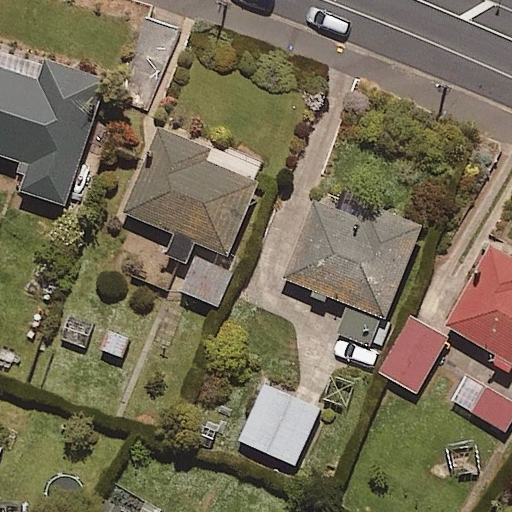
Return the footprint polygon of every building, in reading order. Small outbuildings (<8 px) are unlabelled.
[(103,76),(0,41),(0,150),(24,159),(15,184),(61,200),(103,76)] [(175,230),(166,250),(184,257),(191,238),(225,253),(256,179),(197,153),(202,142),(158,124),(122,207),(175,230)] [(419,223),(319,184),(282,276),(350,302),(338,332),(371,345),(419,223)] [(511,254),(485,240),(441,321),(495,350),(490,359),(509,369),(511,363),(511,254)] [(230,269),(193,254),(179,288),(216,303),(230,269)] [(446,337),(410,318),(381,372),(416,392),(446,337)] [(511,414),(511,398),(466,373),(451,399),(505,428),(511,414)] [(320,406),(265,381),(239,437),(294,463),(320,406)] [(26,416),(0,407),(0,448),(2,442),(16,447),(26,416)]
